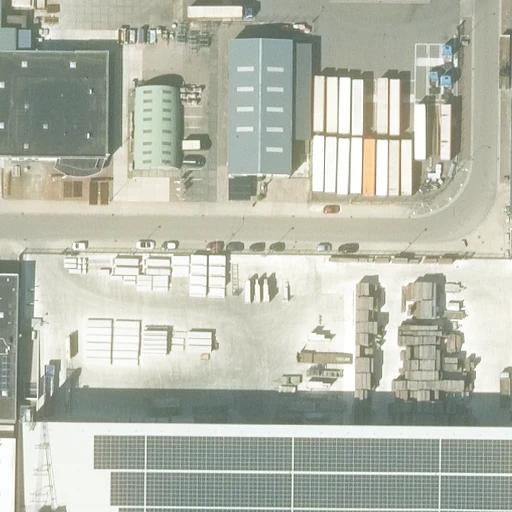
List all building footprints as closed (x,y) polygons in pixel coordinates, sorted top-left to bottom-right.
[(26,20),(2,19),(2,32),(25,33),(26,20)] [(291,45),(230,45),(229,178),(290,178),(291,45)] [(0,55),(0,161),(61,162),(59,168),(58,168),(62,169),(66,170),(74,172),(77,173),(81,174),(85,174),(89,174),(93,174),(97,173),(97,172),(96,173),(99,163),(107,163),(108,57),(0,55)] [(180,91),(135,90),(135,170),(179,171),(180,91)] [(303,164),(339,165),(340,118),(316,117),(316,150),(303,150),(303,164)] [(192,276),(218,275),(217,264),(192,265),(192,276)] [(0,425),(16,426),(19,280),(0,279),(0,425)] [(24,433),(23,511),(511,511),(511,438),(274,436),(24,433)] [(14,511),(16,444),(0,443),(0,511),(14,511)]
